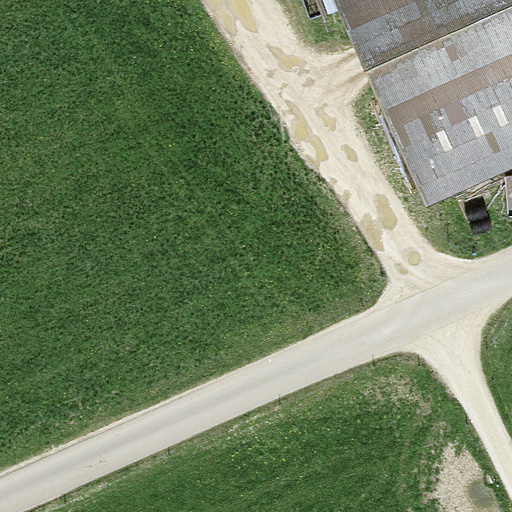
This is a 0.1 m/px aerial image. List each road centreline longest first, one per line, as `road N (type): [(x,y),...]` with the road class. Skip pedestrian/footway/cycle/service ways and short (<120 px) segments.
road 1 (unclassified): [(511,277),(0,505)]
road 2 (track): [(439,309),(511,464)]
